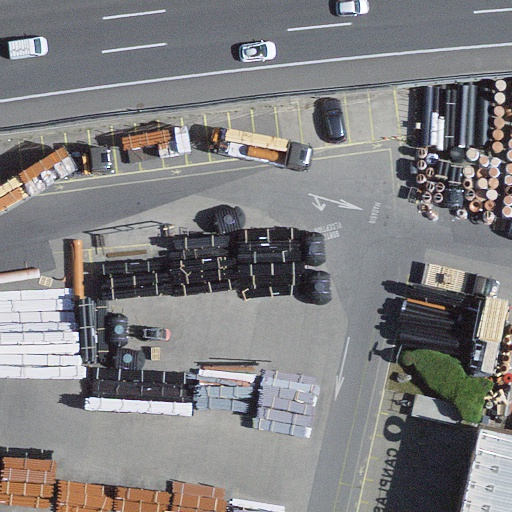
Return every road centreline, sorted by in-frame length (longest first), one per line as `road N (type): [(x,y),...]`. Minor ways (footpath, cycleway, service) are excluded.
road 1 (unknown): [(343,511),(376,370),(379,248),(361,203),(511,252)]
road 2 (motorway): [(0,49),(427,0)]
